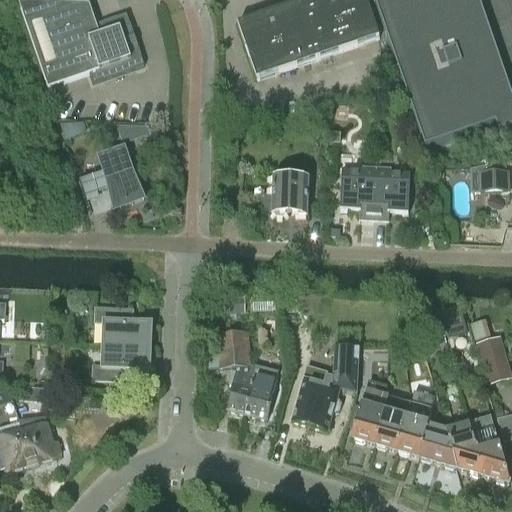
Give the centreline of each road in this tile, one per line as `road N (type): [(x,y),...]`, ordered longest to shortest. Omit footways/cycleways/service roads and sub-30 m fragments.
road 1 (residential): [(188,246),(436,257)]
road 2 (residential): [(182,450),(231,456),(383,511)]
road 3 (residential): [(182,450),(188,246)]
road 4 (unclassified): [(0,238),(188,246)]
